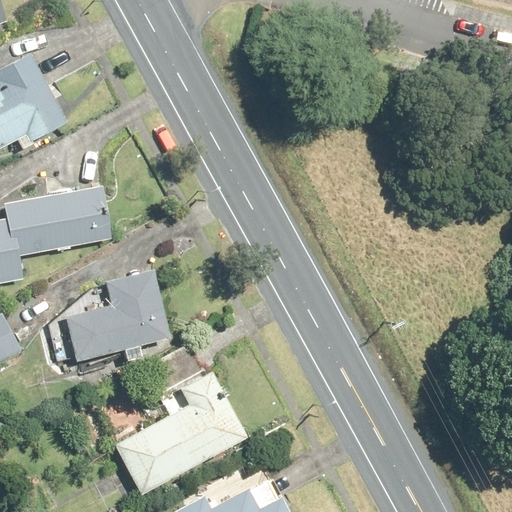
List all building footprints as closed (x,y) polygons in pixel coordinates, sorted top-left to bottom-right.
[(0,158),(31,142),(0,82),(0,158)] [(0,275),(66,265),(58,209),(0,218),(0,275)] [(69,302),(72,326),(26,336),(37,385),(132,366),(121,316),(120,316),(117,295),(69,302)] [(0,363),(21,353),(0,312),(0,363)] [(208,457),(174,390),(142,406),(150,422),(76,464),(103,511),(114,511),(188,470),(186,468),(208,457)] [(242,511),(233,494),(202,511),(193,496),(166,511),(242,511)]
